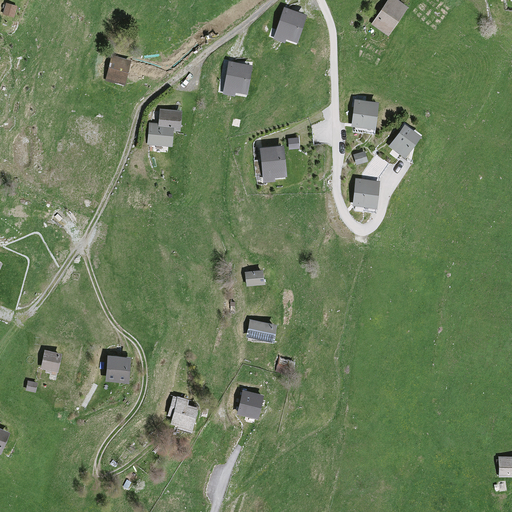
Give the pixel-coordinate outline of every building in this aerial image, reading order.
[(393,0),(382,0),(366,23),(381,34),(401,6),(393,0)] [(297,43),(308,14),(284,5),(274,35),(297,43)] [(137,64),(115,58),(109,81),(131,86),(137,64)] [(247,95),(253,63),(230,59),(224,90),(247,95)] [(352,126),(377,128),(379,99),(353,98),(352,126)] [(174,111),(154,109),(153,124),(145,123),(143,144),(165,146),(166,131),(172,131),(174,111)] [(396,124),(382,145),(397,156),(411,135),(396,124)] [(364,142),(352,146),(355,155),(367,152),(364,142)] [(285,143),(260,145),(262,179),(286,177),(285,143)] [(355,177),(353,205),(378,206),(379,178),(355,177)] [(255,270),(238,272),(239,286),(257,284),(255,270)] [(266,324),(244,320),(241,338),(262,342),(266,324)] [(53,354),(37,350),(33,367),(48,371),(53,354)] [(116,357),(96,355),(93,380),(114,382),(116,357)] [(286,362),(273,357),(268,372),(281,376),(286,362)] [(31,383),(21,381),(19,390),(28,392),(31,383)] [(257,419),(266,395),(244,387),(235,411),(257,419)] [(179,399),(167,396),(160,425),(179,430),(185,407),(178,406),(179,399)] [(510,455),(491,456),(492,477),(511,476),(510,455)]
